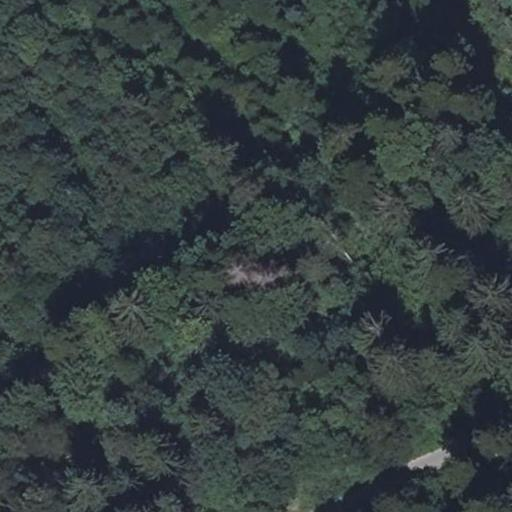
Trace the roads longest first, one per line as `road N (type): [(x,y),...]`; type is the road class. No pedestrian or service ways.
road 1 (track): [(39,511),(154,387),(311,348),(511,219)]
road 2 (unclassified): [(336,511),(511,436)]
